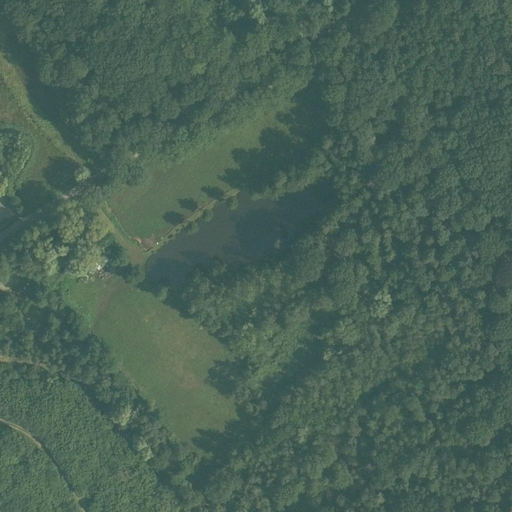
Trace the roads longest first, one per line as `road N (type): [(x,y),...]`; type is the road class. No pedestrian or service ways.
road 1 (track): [(0,237),(375,0)]
road 2 (track): [(235,511),(185,491),(99,390),(0,355)]
road 3 (track): [(0,420),(39,442),(87,511)]
